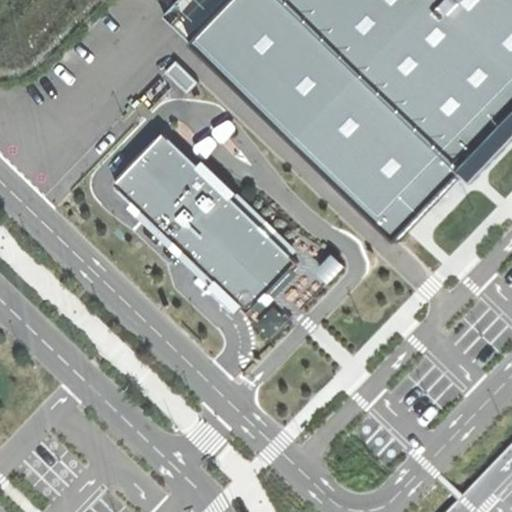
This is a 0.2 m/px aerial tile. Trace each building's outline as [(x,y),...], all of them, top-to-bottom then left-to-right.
[(511,0),(183,0),(168,16),(399,238),(465,170),(477,182),(511,145),(511,0)] [(189,93),(200,82),(178,60),(167,72),(189,93)] [(228,120),(215,128),(214,131),(215,135),(222,142),(225,142),(228,141),(237,129),(237,127),(236,125),(231,120),(230,120),(228,120)] [(272,289),(299,262),(293,256),(200,166),(167,134),(118,184),(136,201),(245,306),(250,312),(272,289)] [(210,136),(197,144),(196,147),(196,151),(203,158),(207,158),(210,157),(218,145),(219,143),(218,141),(213,136),(212,136),(210,136)] [(206,160),(200,166),(293,256),(299,250),(251,204),(206,160)] [(238,313),(245,306),(136,201),(129,208),(238,313)] [(511,511),(511,439),(459,496),(443,511),(511,511)]
